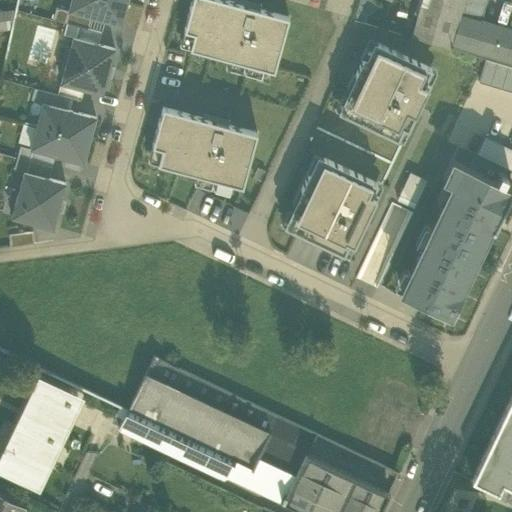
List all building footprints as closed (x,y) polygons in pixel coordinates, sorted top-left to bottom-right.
[(121,25),(127,2),(118,0),(70,0),(67,10),(91,17),(105,21),(121,25)] [(288,17),(225,0),(191,0),(179,45),(273,71),(288,17)] [(421,0),(411,37),(479,56),(492,24),(480,21),(458,14),(461,0),(421,0)] [(461,0),(458,14),(480,21),(486,0),(461,0)] [(88,28),(91,17),(67,10),(56,7),(53,19),(66,23),(78,26),(88,28)] [(0,10),(0,21),(13,20),(15,9),(0,10)] [(91,17),(88,28),(101,32),(105,21),(91,17)] [(73,37),(75,38),(78,26),(66,23),(63,34),(73,37)] [(511,30),(492,24),(479,56),(485,58),(497,62),(508,65),(511,66),(511,30)] [(78,26),(75,38),(97,44),(101,32),(88,28),(78,26)] [(85,89),(103,94),(115,49),(97,44),(75,38),(73,37),(60,83),(85,89)] [(374,41),(366,59),(369,60),(378,43),(374,41)] [(431,68),(378,43),(369,60),(366,59),(363,57),(354,75),(361,78),(344,114),(397,140),(403,128),(408,130),(430,83),(425,81),(431,68)] [(478,82),(490,85),(497,62),(485,58),(478,82)] [(508,65),(497,62),(490,85),(501,89),(508,65)] [(511,66),(508,65),(501,89),(511,92),(511,66)] [(337,111),(344,114),(361,78),(354,75),(337,111)] [(85,89),(60,83),(57,94),(69,97),(82,101),(85,89)] [(31,99),(42,102),(45,91),(34,88),(31,99)] [(45,91),(42,102),(66,109),(69,97),(57,94),(45,91)] [(36,125),(89,139),(96,117),(66,109),(42,102),(36,125)] [(202,118),(162,107),(152,145),(162,148),(158,164),(242,187),(257,133),(229,125),(202,118)] [(230,119),(204,112),(202,118),(229,125),(230,119)] [(89,139),(36,125),(30,148),(54,154),(83,162),(89,139)] [(511,150),(484,137),(477,154),(511,170),(511,150)] [(27,159),(30,148),(19,145),(16,156),(27,159)] [(54,154),(30,148),(27,159),(50,166),(54,154)] [(317,155),(309,172),(315,175),(323,158),(317,155)] [(24,171),(47,177),(50,166),(27,159),(16,156),(12,168),(24,171)] [(371,195),(376,183),(323,158),(315,175),(309,172),(300,189),(307,193),(289,229),(342,254),(348,242),(353,244),(376,197),(371,195)] [(454,187),(402,295),(451,319),(463,294),(461,292),(491,229),(493,230),(511,190),(511,188),(503,185),(496,181),(455,162),(445,182),(454,187)] [(47,177),(24,171),(12,216),(53,228),(66,182),(47,177)] [(426,180),(410,172),(399,194),(416,202),(426,180)] [(500,174),(496,181),(503,185),(507,177),(500,174)] [(283,226),(289,229),(307,193),(300,189),(283,226)] [(34,243),(32,232),(9,234),(10,246),(34,243)] [(153,355),(145,372),(270,431),(271,427),(284,434),(271,463),(295,475),(298,469),(306,450),(315,433),(153,355)] [(289,486),(295,475),(271,463),(284,434),(271,427),(270,431),(145,372),(127,409),(235,460),(251,468),(289,486)] [(1,466),(36,483),(76,399),(41,382),(1,466)] [(511,394),(471,480),(497,492),(502,483),(511,488),(511,394)] [(228,475),(235,460),(127,409),(117,427),(223,477),(228,475)] [(306,450),(298,469),(363,500),(357,511),(379,511),(390,491),(306,450)] [(244,483),(251,468),(235,460),(228,475),(244,483)] [(282,501),(289,486),(251,468),(244,483),(282,501)] [(295,475),(289,486),(336,509),(343,511),(357,511),(363,500),(298,469),(295,475)] [(289,486),(282,501),(305,511),(334,511),(336,509),(289,486)] [(466,507),(470,492),(454,487),(450,502),(466,507)] [(0,511),(21,511),(24,506),(7,498),(7,497),(0,493),(0,511)]
